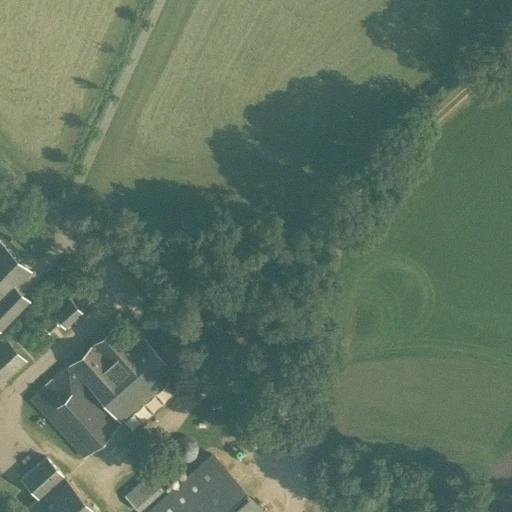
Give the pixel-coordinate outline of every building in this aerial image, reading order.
[(0,295),(26,267),(0,242),(0,324),(11,314),(0,303),(0,295)] [(64,327),(81,312),(69,298),(52,313),(64,327)] [(117,417),(161,378),(136,351),(146,342),(137,332),(127,340),(113,324),(70,363),(71,364),(85,379),(84,380),(117,417)] [(0,384),(25,361),(3,338),(0,340),(0,384)] [(83,457),(119,423),(66,365),(29,398),(83,457)] [(266,511),(211,451),(143,511),(266,511)] [(96,511),(46,456),(21,478),(37,496),(20,511),(96,511)] [(138,511),(139,511),(163,491),(148,473),(123,495),(138,511)]
